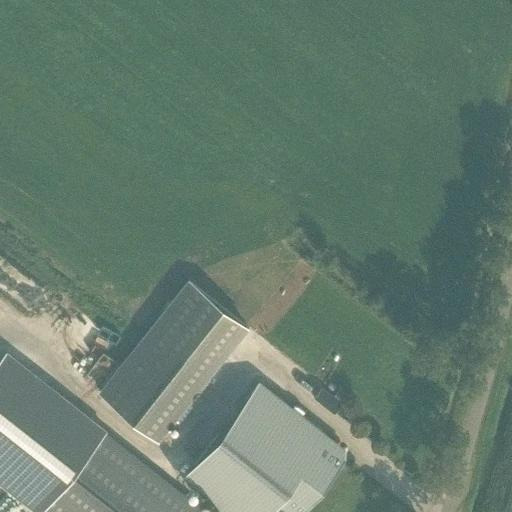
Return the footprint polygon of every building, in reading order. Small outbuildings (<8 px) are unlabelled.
[(159,437),(247,326),(190,280),(101,391),(159,437)] [(287,379),(336,318),(312,299),(263,359),(287,379)] [(352,333),(330,356),(384,407),(406,384),(352,333)] [(106,430),(8,352),(0,361),(0,476),(42,510),(43,509),(46,511),(207,511),(105,431),(106,430)] [(99,355),(74,390),(85,398),(110,364),(99,355)] [(187,475),(233,511),(268,511),(281,497),(300,511),(303,511),(346,459),(324,442),(325,440),(257,387),(187,475)] [(342,404),(321,388),(314,398),(335,414),(342,404)]
